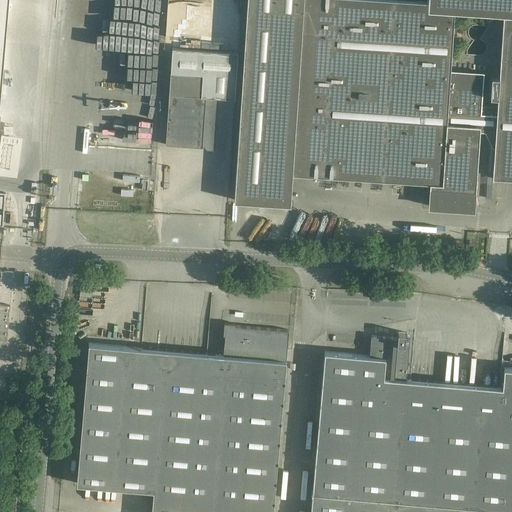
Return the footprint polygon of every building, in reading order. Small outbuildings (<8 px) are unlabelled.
[(0,0),(0,103),(8,0),(0,0)] [(406,0),(247,0),(234,200),(290,204),(293,174),(430,183),(428,206),(441,207),(442,205),(466,207),(466,196),(476,197),(477,197),(476,190),(480,128),(496,129),(492,177),(511,178),(511,0),(426,0),(427,1),(406,0)] [(158,34),(158,22),(142,22),(141,34),(158,34)] [(238,52),(172,47),(166,144),(203,147),(203,143),(205,143),(205,147),(207,150),(215,150),(218,97),(235,98),(238,52)] [(0,348),(6,349),(10,306),(0,305),(0,302),(0,301),(11,302),(13,272),(1,271),(0,277),(0,348)] [(272,511),(289,330),(226,325),(223,354),(89,343),(77,483),(153,490),(151,511),(272,511)] [(406,332),(398,332),(397,340),(393,339),(393,337),(371,335),(369,355),(325,351),(310,511),(511,511),(511,367),(504,367),(502,387),(406,378),(410,339),(405,338),(406,332)]
